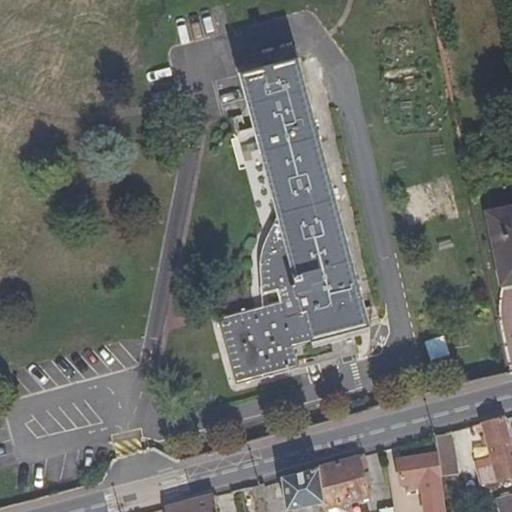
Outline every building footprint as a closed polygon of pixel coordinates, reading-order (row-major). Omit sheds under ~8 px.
[(263,65),(237,72),(291,266),(285,268),(292,296),(280,300),(274,277),(209,294),(232,378),(296,360),(288,329),(306,324),(310,338),(368,322),(292,43),(260,51),(263,65)] [(511,210),(489,214),(503,286),(511,284),(511,210)] [(511,443),(505,418),(483,424),(492,458),(478,462),(484,487),(511,478),(511,443)] [(483,424),(474,427),(476,435),(485,433),(483,424)] [(437,452),(441,479),(456,477),(450,433),(435,438),(437,452)] [(445,511),(441,479),(437,452),(398,460),(402,484),(421,480),(426,511),(445,511)] [(324,506),(370,496),(368,487),(378,484),(374,471),(364,473),(361,458),(351,461),(318,470),(324,502),(324,506)] [(288,511),(324,502),(318,470),(283,479),(288,511)] [(232,511),(231,506),(245,502),(254,500),(253,488),(243,490),(214,496),(215,511),(232,511)] [(176,506),(165,509),(165,511),(215,511),(214,496),(176,506)] [(501,511),(511,511),(511,496),(499,500),(501,511)]
